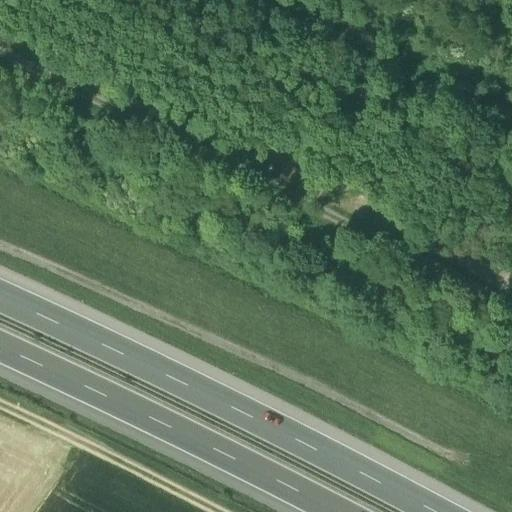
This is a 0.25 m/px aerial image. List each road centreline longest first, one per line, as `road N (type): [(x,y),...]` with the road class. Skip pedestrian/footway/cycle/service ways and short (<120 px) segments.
road 1 (track): [(0,248),(323,391),(461,464)]
road 2 (motorway): [(436,511),(233,403),(0,295)]
road 3 (motorway): [(0,346),(339,511)]
road 4 (track): [(215,511),(0,407)]
